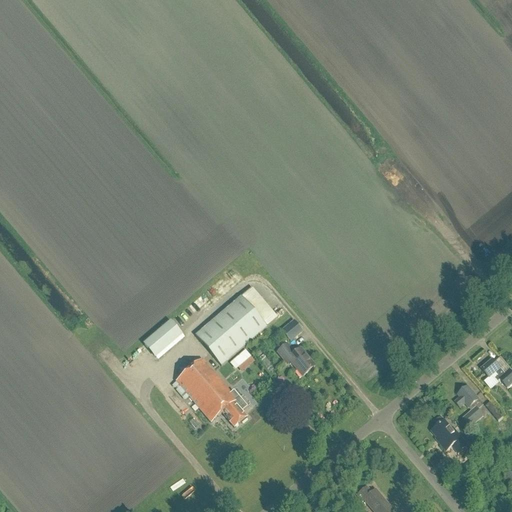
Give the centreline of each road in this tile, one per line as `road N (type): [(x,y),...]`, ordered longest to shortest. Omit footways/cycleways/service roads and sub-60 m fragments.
road 1 (unclassified): [(378,417),(511,305)]
road 2 (unclassified): [(267,511),(378,417)]
road 3 (residential): [(458,511),(378,417)]
